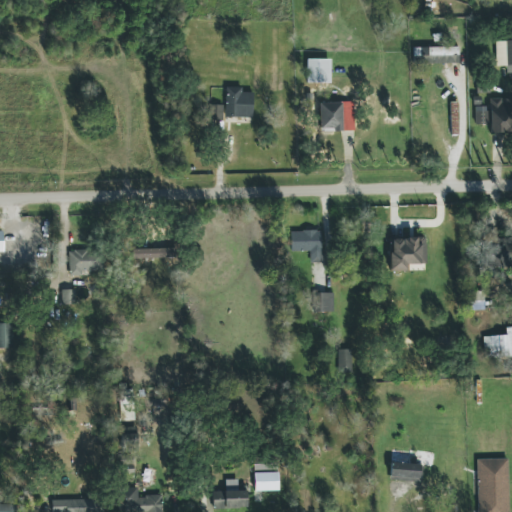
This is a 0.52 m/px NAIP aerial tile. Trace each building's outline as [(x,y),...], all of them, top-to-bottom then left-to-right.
[(511,40),(495,41),(496,66),(511,65),(511,40)] [(459,47),(413,48),(414,64),(459,63),(459,47)] [(306,83),(330,83),(331,60),(307,59),(306,83)] [(242,87),(226,87),(225,117),(253,118),(253,93),(242,92),(242,87)] [(511,98),(490,99),(491,133),(511,132),(511,98)] [(320,130),(354,129),(354,102),(319,103),(320,130)] [(458,135),(457,102),(450,102),(451,135),(458,135)] [(224,106),(211,105),(210,120),(224,120),(224,106)] [(475,107),(475,125),(488,125),(487,107),(475,107)] [(310,251),(310,263),(322,263),(321,231),(291,231),(291,252),(310,251)] [(408,272),(408,264),(425,264),(426,238),(390,237),(389,271),(408,272)] [(511,237),(488,237),(487,267),(511,268),(511,237)] [(132,250),(132,259),(174,258),(174,248),(132,250)] [(69,251),(69,276),(82,277),(82,271),(103,271),(103,251),(69,251)] [(75,290),(61,290),(62,305),(75,305),(75,290)] [(313,312),(333,313),(334,293),(314,293),(313,312)] [(13,323),(0,323),(0,348),(13,348),(13,323)] [(511,327),(506,328),(506,336),(484,337),(484,357),(511,355),(511,327)] [(351,350),(338,350),(339,374),(352,374),(351,350)] [(120,421),(131,421),(132,390),(125,390),(125,396),(121,395),(120,421)] [(122,430),(122,447),(137,446),(136,429),(122,430)] [(478,511),(477,459),(508,459),(509,511),(478,511)] [(422,481),(423,464),(390,463),(390,480),(422,481)] [(253,465),(254,472),(277,471),(276,464),(253,465)] [(255,492),(279,491),(278,473),(254,473),(255,492)] [(162,511),(162,495),(138,496),(138,488),(119,489),(119,511),(162,511)] [(247,491),(212,492),(213,509),(247,509),(247,491)] [(51,500),(51,511),(102,511),(103,499),(51,500)]
